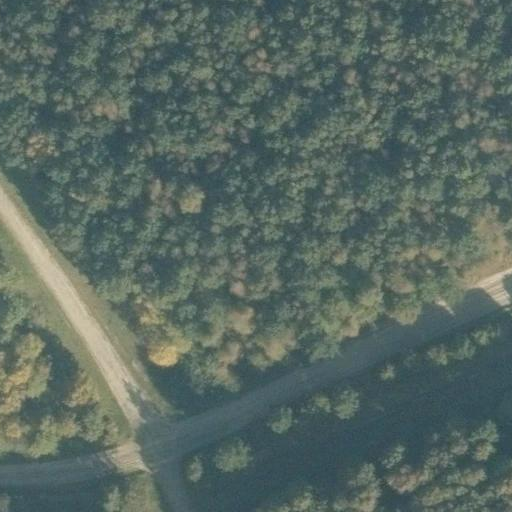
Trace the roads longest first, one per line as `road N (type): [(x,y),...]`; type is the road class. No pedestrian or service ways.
road 1 (track): [(511,290),(133,461),(0,478)]
road 2 (track): [(182,511),(157,449),(0,194)]
